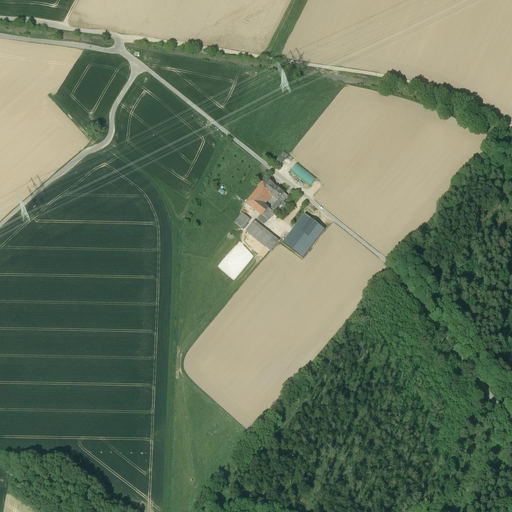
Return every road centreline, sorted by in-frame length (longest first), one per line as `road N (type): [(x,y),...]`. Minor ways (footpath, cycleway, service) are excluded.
road 1 (unclassified): [(511,422),(385,261),(141,65),(118,51),(0,34)]
road 2 (track): [(511,125),(368,72),(120,36)]
road 3 (track): [(0,17),(120,36)]
